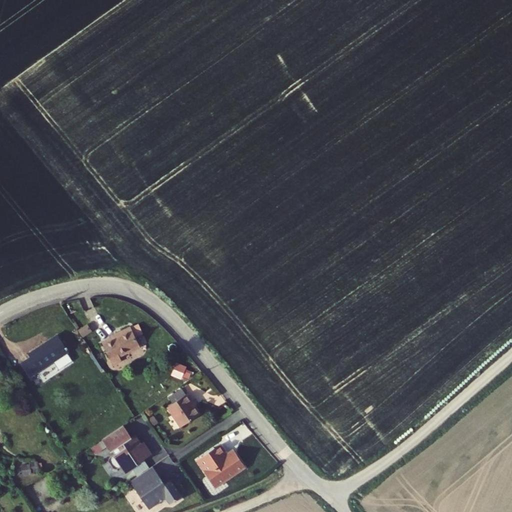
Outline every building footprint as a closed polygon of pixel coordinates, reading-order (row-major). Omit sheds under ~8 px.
[(93,332),(88,325),(79,331),(84,338),(93,332)] [(123,334),(103,343),(113,364),(122,360),(120,356),(141,346),(132,327),(122,332),(123,334)] [(31,356),(22,362),(31,376),(69,351),(58,334),(28,353),(31,356)] [(72,360),(67,353),(54,362),(59,369),(72,360)] [(187,393),(181,385),(168,394),(174,402),(187,393)] [(188,392),(168,406),(182,426),(200,413),(196,406),(192,401),(193,399),(188,392)] [(124,424),(103,439),(111,451),(114,449),(116,452),(109,457),(108,461),(113,467),(116,468),(121,464),(125,471),(152,453),(143,441),(140,443),(135,435),(132,437),(124,424)] [(100,440),(91,445),(95,452),(104,447),(100,440)] [(222,483),(251,463),(242,449),(236,453),(233,449),(227,440),(204,456),(222,483)] [(233,449),(236,453),(242,449),(239,445),(233,449)] [(36,461),(22,462),(23,473),(37,472),(36,461)] [(150,466),(129,480),(131,482),(148,508),(160,499),(167,501),(169,503),(173,500),(176,501),(177,498),(181,495),(170,479),(163,484),(160,485),(156,479),(158,477),(150,466)]
